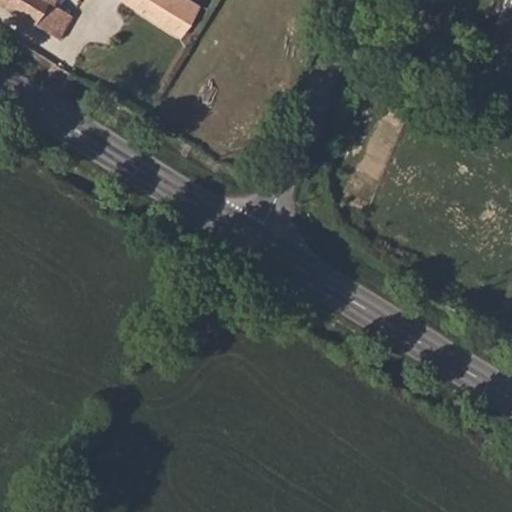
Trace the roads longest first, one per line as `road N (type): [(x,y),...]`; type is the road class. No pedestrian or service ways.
road 1 (secondary): [(251,245),(511,404)]
road 2 (secondary): [(0,91),(251,245)]
road 3 (unclassified): [(251,245),(353,0)]
